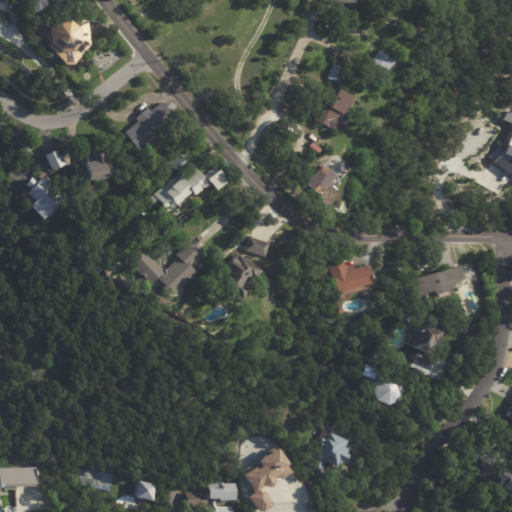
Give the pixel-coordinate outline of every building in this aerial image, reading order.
[(39,0),(42,5),(42,6),(28,11),(23,0),(39,0)] [(86,43),(69,63),(60,64),(44,45),(44,31),(45,29),(53,20),(67,19),(76,27),(87,23),(86,43)] [(379,52),(390,61),(367,92),(353,81),(376,50),(379,52)] [(333,64),(348,70),(343,84),(325,78),(331,63),(333,64)] [(352,98),(347,106),(345,105),(340,115),(337,113),(330,129),(312,121),(321,102),(326,104),(334,88),(352,96),(352,98)] [(132,124),(135,121),(133,118),(146,107),(148,110),(157,103),(171,121),(136,149),(122,132),(132,124)] [(511,110),(508,109),(502,117),(501,120),(506,123),(511,124),(511,126),(506,134),(503,149),(495,147),(487,158),(511,177),(511,176),(511,110)] [(197,138),(189,145),(184,140),(193,133),(197,138)] [(56,150),(61,164),(48,169),(41,154),(55,148),(56,150)] [(72,168),(81,167),(78,152),(97,148),(98,156),(107,154),(111,178),(75,184),(72,168)] [(177,173),(186,162),(175,153),(166,164),(177,173)] [(340,163),(341,164),(318,195),(305,184),(328,154),(340,163)] [(205,183),(206,184),(191,195),(191,194),(190,194),(187,191),(177,199),(178,199),(173,203),(174,204),(164,211),(157,202),(152,205),(147,199),(152,194),(177,175),(179,177),(193,167),(205,183)] [(212,189),(211,190),(202,178),(214,169),(223,181),(212,189)] [(48,181),(53,186),(50,189),(59,198),(38,219),(23,205),(28,200),(21,192),(25,188),(20,184),(27,177),(32,182),(38,176),(41,179),(44,176),(48,181)] [(252,238),(267,244),(262,257),(244,250),(249,237),(252,238)] [(195,255),(196,257),(187,266),(197,276),(192,281),(190,279),(190,280),(188,278),(180,286),(181,286),(171,296),(159,284),(153,290),(129,265),(132,262),(127,256),(137,245),(160,269),(164,269),(176,258),(173,255),(185,244),(195,255)] [(251,265),(258,271),(254,275),(255,276),(252,281),(248,277),(240,287),(245,291),(245,294),(241,298),(238,299),(217,281),(222,275),(220,274),(225,269),(223,267),(233,256),(235,258),(238,254),(251,265)] [(343,261),(345,268),(352,266),(353,268),(365,265),(370,282),(334,293),(326,264),(343,260),(343,261)] [(107,275),(103,269),(111,264),(115,270),(107,275)] [(456,267),(461,283),(454,285),(453,284),(450,286),(451,290),(443,292),(445,298),(440,299),(438,295),(432,297),(431,293),(416,298),(410,283),(456,267)] [(405,344),(408,338),(407,336),(410,331),(411,330),(415,322),(441,334),(436,345),(434,344),(433,346),(429,344),(425,354),(404,345),(405,344)] [(428,361),(423,374),(407,367),(412,354),(428,361)] [(396,400),(384,405),(374,400),(369,390),(376,378),(386,374),(397,378),(401,390),(396,400)] [(435,414),(420,403),(428,391),(443,402),(435,414)] [(331,468),(326,465),(320,476),(307,469),(322,441),(319,439),(324,430),(329,433),(330,432),(348,442),(344,449),(346,451),(343,456),(344,456),(340,464),(335,462),(332,468),(331,468)] [(289,472),(275,448),(254,460),(257,465),(240,475),(251,493),(245,497),(254,511),(257,511),(270,505),(261,489),(289,472)] [(511,485),(505,489),(497,475),(511,466),(511,485)] [(0,467),(0,486),(7,487),(7,488),(15,488),(15,484),(34,484),(34,467),(0,467)] [(152,485),(147,502),(131,498),(135,481),(152,485)] [(230,485),(230,501),(215,501),(214,502),(215,506),(232,507),(231,511),(206,511),(206,509),(185,508),(186,492),(203,493),(205,492),(205,481),(222,482),(222,484),(230,484),(230,485)]
